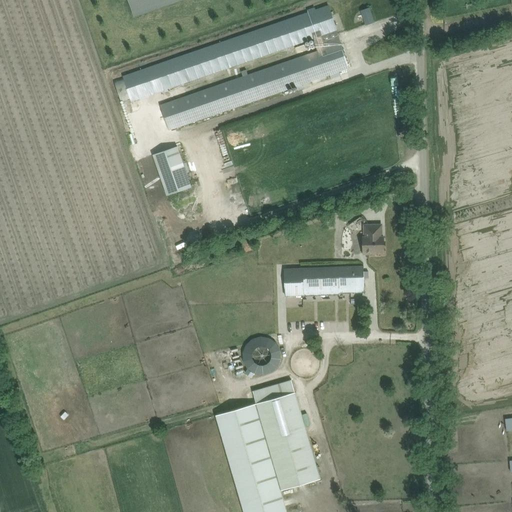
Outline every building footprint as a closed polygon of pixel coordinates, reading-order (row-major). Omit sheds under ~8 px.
[(128,0),(135,17),(136,16),(182,0),(128,0)] [(139,95),(163,88),(313,38),(318,51),(248,74),(247,69),(241,71),(243,76),(160,104),(169,130),(296,85),(298,91),(304,88),(303,83),(330,74),(331,78),(341,75),(339,71),(350,67),(329,6),(315,10),(314,7),(308,10),(309,12),(122,74),(124,80),(115,83),(121,101),(130,98),(135,112),(144,109),(139,95)] [(374,22),(370,7),(361,10),(365,24),(374,22)] [(192,187),(178,146),(153,155),(167,195),(192,187)] [(383,224),(363,224),(364,237),(362,237),(363,255),(377,255),(377,253),(385,252),(384,236),(383,236),(383,224)] [(303,267),(304,295),(339,294),(339,293),(364,292),(364,277),(367,277),(367,273),(364,273),(364,266),(303,267)] [(245,340),(247,373),(282,371),(280,338),(245,340)] [(345,374),(345,366),(332,367),(332,374),(345,374)] [(320,479),(297,399),(292,380),(253,391),(257,403),(215,415),(243,511),(287,511),(281,490),(320,479)] [(310,424),(307,413),(302,414),(306,426),(310,424)]
